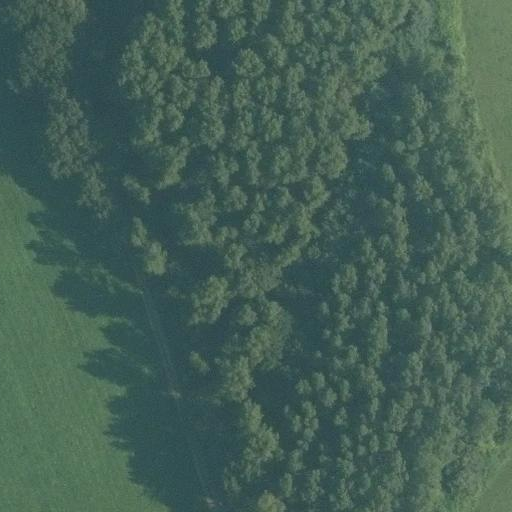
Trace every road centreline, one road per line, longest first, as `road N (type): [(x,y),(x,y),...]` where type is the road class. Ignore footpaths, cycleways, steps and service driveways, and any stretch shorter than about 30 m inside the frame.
road 1 (track): [(31,0),(221,511)]
road 2 (track): [(139,0),(73,112)]
